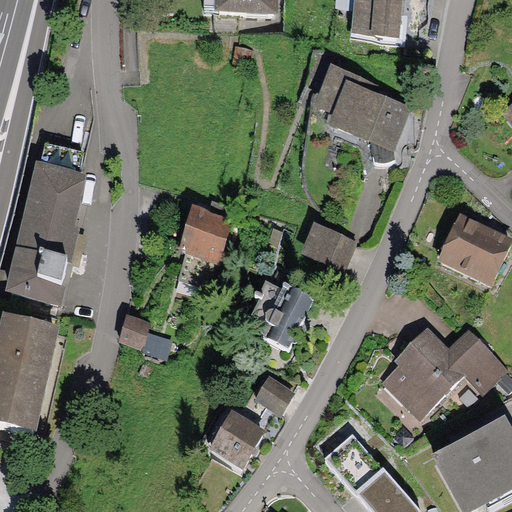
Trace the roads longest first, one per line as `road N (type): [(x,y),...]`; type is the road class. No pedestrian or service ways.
road 1 (residential): [(35,511),(101,360),(127,238),(130,163),(112,117),(105,0)]
road 2 (residential): [(433,150),(370,299),(280,461)]
road 3 (primary): [(0,207),(40,0)]
road 4 (residential): [(458,0),(433,150)]
